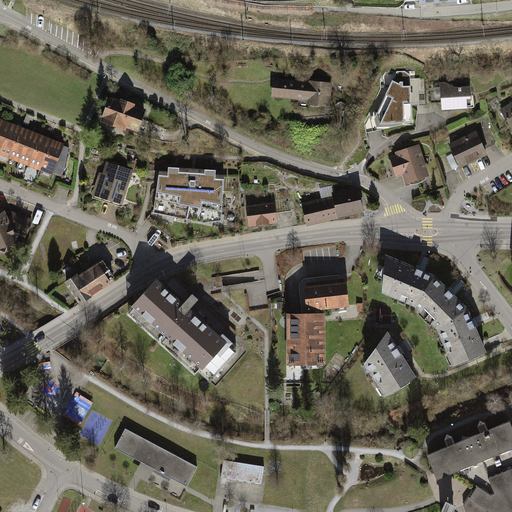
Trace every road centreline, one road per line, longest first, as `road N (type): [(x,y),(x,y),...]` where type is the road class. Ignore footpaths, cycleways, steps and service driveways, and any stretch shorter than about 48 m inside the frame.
road 1 (residential): [(395,231),(394,209),(372,187),(264,153),(0,14)]
road 2 (tertiary): [(395,231),(206,252),(155,270)]
road 3 (tertiary): [(155,270),(0,364)]
road 4 (residential): [(155,270),(125,235),(0,185)]
